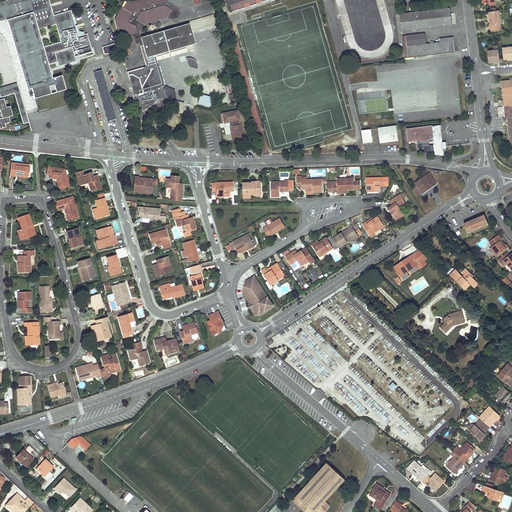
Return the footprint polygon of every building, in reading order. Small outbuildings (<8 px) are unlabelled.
[(4,39),(5,42),(15,77),(17,84),(25,112),(33,110),(38,109),(35,100),(67,91),(63,77),(53,80),(48,65),(57,62),(59,68),(76,64),(82,62),(81,60),(96,56),(93,43),(89,44),(87,34),(84,35),(83,32),(79,32),(77,25),(75,26),(71,10),(53,15),(51,7),(49,0),(7,0),(0,2),(0,34),(1,35),(3,37),(4,39)] [(130,37),(139,33),(144,24),(150,23),(155,25),(156,21),(167,18),(174,4),(168,1),(168,0),(146,0),(145,0),(131,0),(127,1),(123,8),(121,7),(115,20),(118,31),(130,37)] [(224,0),(226,6),(230,5),(232,12),(244,8),(243,5),(249,3),(250,6),(256,5),(255,1),(256,0),(260,0),(262,2),(269,0),(224,0)] [(174,4),(167,18),(171,20),(178,18),(180,13),(178,7),(174,4)] [(403,31),(452,25),(450,9),(433,11),(432,7),(428,8),(429,11),(400,14),(402,31),(403,31)] [(501,31),(499,11),(489,12),(490,20),(490,25),(489,25),(490,32),(501,31)] [(215,14),(204,18),(206,26),(218,23),(215,14)] [(202,18),(190,22),(192,31),(204,27),(202,18)] [(139,33),(130,37),(125,47),(131,50),(136,42),(138,42),(141,41),(146,58),(152,56),(155,55),(156,57),(186,48),(186,46),(195,43),(189,23),(140,37),(139,33)] [(426,43),(425,34),(406,36),(408,58),(405,58),(404,58),(404,61),(409,60),(408,58),(455,52),(453,37),(440,39),(440,42),(433,42),(431,41),(429,43),(426,43)] [(146,58),(141,41),(138,42),(146,67),(157,63),(156,57),(155,55),(152,56),(154,61),(148,63),(146,58)] [(500,60),(498,45),(493,46),(494,50),(487,51),(489,63),(493,62),(493,64),(495,63),(500,62),(500,60)] [(511,47),(502,48),(504,59),(508,59),(511,59),(511,60),(511,47)] [(176,53),(167,56),(170,65),(179,63),(176,53)] [(189,67),(198,69),(198,66),(197,64),(195,61),(190,58),(187,59),(189,67)] [(146,67),(127,72),(133,94),(136,94),(145,91),(145,94),(161,89),(160,87),(164,85),(158,63),(157,63),(146,67)] [(511,80),(501,81),(504,102),(511,100),(511,80)] [(236,90),(233,82),(223,85),(225,93),(236,90)] [(25,112),(17,84),(0,88),(0,96),(1,99),(3,98),(15,95),(23,125),(29,124),(25,112)] [(164,85),(165,93),(166,97),(168,99),(171,101),(178,101),(175,90),(164,85)] [(145,91),(136,94),(140,106),(155,101),(155,100),(163,97),(161,89),(145,94),(145,91)] [(358,94),(360,113),(388,110),(386,97),(378,98),(378,94),(372,94),(372,93),(364,93),(358,94)] [(211,97),(200,95),(198,104),(209,106),(211,97)] [(6,107),(3,98),(1,99),(0,99),(0,109),(3,118),(0,118),(0,128),(6,127),(5,124),(10,122),(9,116),(13,115),(10,106),(6,107)] [(240,124),(237,110),(222,114),(224,123),(229,122),(230,132),(232,131),(234,140),(244,138),(241,124),(240,124)] [(397,113),(397,121),(418,120),(418,112),(397,113)] [(179,124),(184,120),(180,115),(175,119),(179,124)] [(201,130),(207,133),(210,126),(204,124),(201,130)] [(443,144),(440,126),(432,127),(408,130),(409,140),(414,139),(414,141),(417,141),(417,143),(421,143),(421,142),(429,142),(433,142),(434,145),(443,144)] [(72,127),(72,138),(86,138),(86,127),(72,127)] [(398,140),(396,127),(378,128),(379,135),(381,135),(382,142),(398,140)] [(371,130),(362,131),(363,143),(372,142),(371,130)] [(170,139),(179,148),(184,143),(175,134),(170,139)] [(204,134),(205,145),(213,144),(213,134),(204,134)] [(444,151),(443,144),(434,145),(435,152),(444,151)] [(30,165),(11,163),(10,175),(16,176),(16,174),(28,175),(30,165)] [(64,170),(48,168),(47,174),(50,175),(50,177),(57,178),(58,184),(60,189),(68,187),(64,170)] [(83,175),(82,170),(76,172),(77,176),(79,176),(81,185),(89,183),(91,191),(101,188),(99,181),(98,177),(94,178),(93,176),(92,177),(91,173),(83,175)] [(429,173),(415,183),(422,193),(433,186),(431,183),(434,181),(429,173)] [(134,185),(134,189),(137,189),(137,192),(147,193),(147,191),(151,191),(152,179),(144,178),(144,181),(139,181),(139,177),(135,176),(134,185)] [(171,200),(181,201),(182,196),(182,185),(178,185),(178,183),(179,176),(171,176),(171,179),(166,178),(166,187),(172,188),(171,200)] [(306,177),(297,177),(297,185),(301,185),(302,189),(305,189),(306,194),(313,193),(313,192),(317,192),(323,192),(322,179),(306,180),(306,177)] [(389,186),(388,177),(384,178),(366,178),(367,191),(375,191),(374,186),(380,186),(389,186)] [(350,189),(354,189),(354,178),(337,178),(337,181),(337,183),(333,184),(333,192),(335,192),(334,190),(347,189),(350,189)] [(252,183),(243,183),(243,194),(251,194),(256,194),(256,192),(261,192),(261,182),(256,182),(252,181),(252,182),(252,183)] [(284,182),(271,183),(271,197),(279,196),(279,191),(284,191),(289,191),(289,181),(284,181),(284,182)] [(327,182),(328,192),(333,192),(333,184),(337,183),(337,181),(327,182)] [(233,191),(233,182),(212,182),(212,186),(215,186),(216,192),(216,196),(217,196),(224,196),(223,191),(230,191),(233,191)] [(406,203),(403,198),(407,196),(404,192),(391,200),(394,205),(388,209),(395,219),(404,214),(400,207),(406,203)] [(96,200),(97,200),(99,207),(93,209),(95,218),(108,215),(106,209),(107,209),(105,200),(103,193),(94,195),(95,199),(96,200)] [(65,213),(67,221),(78,217),(77,211),(75,212),(72,198),(64,201),(64,199),(56,201),(57,205),(55,206),(57,211),(64,209),(65,213)] [(160,209),(138,207),(137,212),(139,212),(138,213),(138,216),(142,217),(142,218),(150,219),(149,221),(165,222),(165,216),(164,216),(160,216),(160,213),(160,209)] [(180,208),(172,211),(174,219),(176,218),(178,227),(184,225),(186,231),(189,230),(196,229),(194,223),(193,219),(189,220),(188,218),(187,214),(185,215),(184,211),(181,212),(180,208)] [(31,221),(28,214),(18,217),(22,229),(18,230),(19,236),(23,235),(24,239),(33,236),(30,226),(33,226),(31,221)] [(484,215),(464,224),(468,232),(488,224),(486,219),(484,215)] [(366,222),(362,224),(371,237),(374,235),(373,233),(385,226),(379,217),(374,220),(367,224),(366,222)] [(263,229),(268,238),(277,232),(285,228),(279,218),(274,222),(271,218),(264,222),(267,226),(263,229)] [(333,239),(339,248),(348,242),(348,241),(354,237),(355,239),(359,236),(352,225),(349,227),(350,228),(339,235),(333,239)] [(117,244),(115,235),(113,235),(112,231),(111,226),(98,229),(101,239),(98,240),(96,240),(98,249),(117,244)] [(83,245),(77,228),(66,232),(67,236),(69,242),(71,241),(73,248),(83,245)] [(166,230),(149,235),(150,238),(151,243),(155,242),(161,240),(162,245),(170,243),(166,230)] [(255,246),(249,234),(233,242),(230,244),(233,250),(236,249),(245,245),(246,246),(247,250),(251,248),(255,246)] [(499,235),(489,242),(493,246),(492,247),(498,256),(509,248),(506,244),(505,245),(501,240),(502,239),(501,237),(499,235)] [(311,244),(320,257),(333,248),(326,237),(323,239),(319,242),(316,244),(315,242),(311,244)] [(194,243),(193,240),(183,243),(185,250),(186,251),(187,256),(189,261),(199,258),(197,251),(196,251),(194,247),(195,246),(194,243)] [(291,253),(286,257),(294,270),(308,261),(310,264),(314,261),(306,248),(303,250),(298,253),(293,256),(291,253)] [(18,263),(18,273),(31,272),(30,255),(34,255),(34,253),(34,250),(25,251),(25,255),(19,256),(20,263),(18,263)] [(419,263),(415,257),(421,252),(419,250),(411,256),(418,265),(420,268),(424,266),(421,262),(419,263)] [(419,263),(421,262),(424,266),(427,263),(425,260),(427,258),(421,252),(415,257),(419,263)] [(507,252),(500,257),(503,261),(505,260),(511,268),(511,253),(509,255),(507,252)] [(117,259),(116,255),(106,258),(107,261),(108,263),(108,266),(107,266),(110,276),(120,273),(118,264),(118,263),(117,259)] [(411,256),(394,267),(400,277),(402,276),(407,272),(418,265),(411,256)] [(157,266),(153,267),(155,272),(156,277),(166,274),(164,267),(170,265),(168,257),(155,260),(157,264),(157,266)] [(88,265),(86,262),(79,264),(80,267),(81,268),(82,268),(83,273),(82,273),(84,281),(96,277),(92,264),(88,265)] [(266,270),(265,268),(262,271),(268,281),(271,279),(273,283),(282,278),(281,276),(284,274),(284,273),(285,272),(284,270),(282,271),(277,263),(274,266),(270,268),(272,270),(268,273),(266,270)] [(201,269),(200,264),(189,267),(192,276),(190,277),(194,291),(204,288),(202,281),(200,274),(202,273),(201,269)] [(166,274),(172,272),(170,265),(164,267),(166,274)] [(456,271),(451,275),(465,290),(471,284),(475,288),(479,285),(475,280),(470,274),(471,273),(466,269),(463,272),(465,275),(462,277),(456,271)] [(273,306),(254,276),(246,281),(243,292),(250,303),(253,308),(252,310),(255,315),(259,314),(273,306)] [(510,282),(506,277),(502,280),(507,285),(510,282)] [(127,294),(126,288),(127,288),(125,282),(114,285),(119,301),(116,302),(117,306),(120,305),(124,304),(127,303),(126,299),(130,298),(129,295),(129,293),(127,294)] [(175,298),(184,295),(181,285),(170,288),(169,284),(159,286),(160,291),(162,291),(164,299),(172,296),(174,296),(175,298)] [(49,292),(49,286),(41,286),(42,312),(52,311),(52,298),(49,298),(49,292)] [(31,300),(30,292),(20,292),(20,300),(18,300),(18,304),(18,309),(22,309),(23,313),(31,313),(31,308),(29,308),(29,300),(31,300)] [(104,307),(100,293),(85,298),(86,299),(87,303),(91,302),(92,306),(91,307),(92,311),(98,309),(104,307)] [(446,321),(440,327),(446,333),(453,326),(456,323),(465,321),(462,311),(447,316),(444,319),(446,321)] [(211,320),(208,322),(213,335),(222,331),(224,324),(221,317),(218,312),(209,316),(211,320)] [(129,322),(135,320),(133,316),(132,313),(118,317),(118,318),(124,338),(129,336),(128,335),(127,332),(132,331),(129,322)] [(476,315),(471,315),(471,324),(479,324),(479,316),(476,316),(476,315)] [(97,325),(94,326),(98,341),(104,339),(103,337),(111,335),(107,322),(109,321),(108,317),(100,320),(101,324),(97,325)] [(51,322),(48,322),(49,339),(60,339),(59,325),(60,325),(60,321),(51,322)] [(39,345),(38,322),(25,322),(25,327),(28,327),(28,332),(28,336),(26,336),(26,340),(29,340),(29,345),(39,345)] [(184,331),(180,332),(184,344),(193,341),(191,335),(198,333),(195,323),(189,324),(185,325),(186,330),(184,331)] [(158,340),(155,341),(158,350),(164,348),(166,355),(180,351),(176,339),(167,342),(162,343),(161,339),(158,340)] [(134,349),(128,351),(130,360),(137,358),(139,366),(150,363),(147,352),(143,353),(142,352),(141,347),(142,346),(141,344),(141,342),(133,344),(134,349)] [(106,375),(106,374),(112,372),(111,370),(116,369),(116,372),(121,371),(116,354),(112,355),(113,358),(111,359),(108,360),(106,355),(104,355),(101,356),(104,368),(100,369),(102,376),(106,375)] [(511,361),(498,375),(509,385),(511,382),(511,381),(511,378),(510,377),(511,374),(511,361)] [(97,375),(97,377),(101,376),(98,364),(94,365),(77,370),(80,380),(97,375)] [(24,388),(18,388),(18,405),(29,405),(29,398),(32,398),(31,376),(27,376),(23,377),(24,385),(24,388)] [(393,381),(387,385),(392,391),(397,387),(393,381)] [(66,393),(63,383),(58,384),(53,386),(52,384),(50,384),(48,385),(51,397),(59,395),(66,393)] [(502,387),(494,396),(502,403),(506,398),(510,394),(502,387)] [(464,399),(459,403),(465,410),(470,405),(464,399)] [(2,401),(0,401),(0,412),(9,412),(8,403),(4,403),(4,401),(2,401)] [(490,407),(480,418),(481,419),(489,426),(492,422),(495,419),(496,420),(500,416),(490,407)] [(487,431),(490,427),(489,426),(481,419),(473,428),(470,425),(467,429),(478,439),(484,433),(484,434),(487,431)] [(71,439),(66,445),(72,450),(77,445),(84,452),(89,446),(80,437),(71,440),(71,439)] [(460,451),(457,448),(453,452),(456,454),(457,455),(460,458),(465,462),(468,459),(466,458),(469,455),(475,449),(468,442),(460,451)] [(22,450),(16,457),(26,466),(37,454),(28,446),(24,451),(22,450)] [(453,458),(446,466),(454,473),(462,464),(463,465),(465,462),(460,458),(457,455),(456,454),(453,452),(450,455),(453,458)] [(44,459),(35,469),(47,480),(53,474),(50,471),(52,469),(47,464),(48,463),(44,459)] [(415,461),(407,468),(416,476),(422,482),(422,481),(428,475),(429,474),(431,472),(427,468),(425,470),(415,461)] [(327,463),(296,496),(301,500),(297,504),(306,511),(325,511),(326,511),(321,506),(345,480),(327,463)] [(463,465),(462,464),(454,473),(454,474),(460,468),(463,465)] [(506,471),(497,467),(495,472),(494,472),(492,476),(490,480),(501,485),(502,480),(506,482),(508,477),(504,476),(506,471)] [(428,475),(422,481),(428,487),(430,484),(437,490),(440,487),(442,484),(441,483),(443,480),(435,473),(431,478),(428,475)] [(63,478),(54,488),(57,491),(61,494),(63,491),(66,494),(69,497),(76,489),(63,478)] [(376,484),(369,494),(374,497),(374,496),(378,498),(377,499),(373,505),(381,510),(391,494),(387,492),(385,494),(383,492),(384,489),(381,487),(376,484)] [(501,491),(484,485),(483,490),(489,493),(491,492),(491,493),(490,494),(489,497),(498,501),(499,497),(499,495),(500,495),(501,491)] [(126,504),(133,496),(128,491),(120,499),(126,504)] [(24,500),(16,493),(13,497),(21,503),(24,500)] [(28,496),(24,501),(29,505),(33,501),(28,496)] [(296,496),(293,500),(297,504),(301,500),(296,496)] [(13,497),(6,505),(10,509),(13,511),(14,510),(15,511),(22,511),(29,505),(24,501),(24,500),(21,503),(13,497)] [(80,499),(71,508),(74,511),(76,510),(77,511),(91,511),(93,510),(80,499)] [(396,500),(390,510),(393,511),(408,511),(407,510),(401,507),(402,505),(396,500)]
